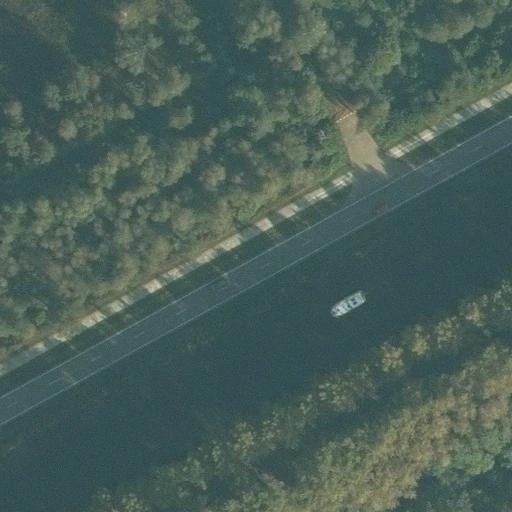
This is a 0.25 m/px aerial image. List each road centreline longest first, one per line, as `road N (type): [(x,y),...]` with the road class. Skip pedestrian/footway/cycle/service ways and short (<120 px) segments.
road 1 (secondary): [(0,411),(511,128)]
road 2 (unclassified): [(167,511),(511,323)]
